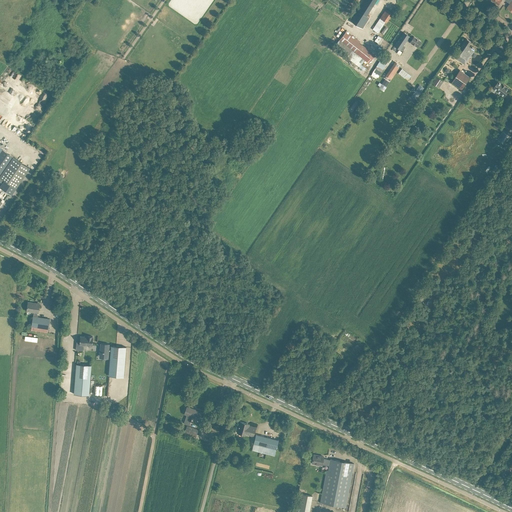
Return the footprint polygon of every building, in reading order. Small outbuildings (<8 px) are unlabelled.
[(367,16),(376,1),(376,0),(365,0),(351,21),(362,28),(370,17),(367,16)] [(386,22),(393,13),(386,9),(380,18),(386,22)] [(347,30),(339,40),(336,44),(349,54),(347,57),(359,67),(365,60),(369,63),(375,55),(372,53),(372,52),(359,42),(360,41),(347,30)] [(409,36),(404,32),(395,45),(403,51),(405,47),(402,46),(406,39),(409,36)] [(378,36),(375,41),(380,45),(384,39),(378,36)] [(417,47),(421,41),(414,36),(412,38),(409,36),(406,39),(409,42),(417,47)] [(474,50),(468,46),(471,42),(466,38),(456,53),(467,60),(474,50)] [(371,76),(378,79),(386,62),(380,58),(371,76)] [(477,70),(481,64),(474,60),(470,65),(477,70)] [(402,68),(398,72),(405,78),(408,73),(408,72),(402,68)] [(461,89),(470,77),(460,70),(451,82),(461,89)] [(432,83),(439,87),(443,81),(437,76),(432,83)] [(506,94),(510,89),(506,86),(503,83),(503,84),(499,81),(493,88),(504,97),(505,96),(507,98),(505,101),(508,104),(511,98),(511,96),(509,95),(506,94)] [(419,85),(411,97),(415,100),(424,88),(419,85)] [(511,136),(511,135),(511,120),(511,119),(504,130),(498,139),(506,144),(511,136)] [(13,192),(30,168),(18,160),(0,147),(0,176),(4,180),(1,184),(0,186),(0,189),(4,192),(5,193),(10,196),(13,192)] [(50,319),(48,319),(37,317),(38,313),(39,304),(28,302),(27,311),(34,312),(33,316),(31,330),(48,332),(50,319)] [(83,350),(83,346),(83,344),(92,345),(93,337),(92,337),(92,336),(87,336),(87,337),(80,336),(80,342),(77,342),(76,350),(83,350)] [(42,338),(42,349),(52,350),(53,339),(42,338)] [(124,376),(126,346),(111,345),(111,346),(109,346),(109,344),(101,343),(100,346),(100,351),(104,352),(104,356),(110,356),(109,375),(124,376)] [(76,364),(74,394),(89,395),(91,365),(76,364)] [(199,419),(201,412),(202,412),(187,406),(184,414),(187,415),(184,423),(189,425),(190,422),(189,421),(191,416),(199,419)] [(256,427),(249,425),(249,424),(240,421),(237,431),(253,436),(256,427)] [(210,425),(205,442),(211,444),(216,427),(210,425)] [(184,434),(195,438),(198,429),(187,426),(184,434)] [(254,444),(276,449),(278,440),(256,434),(254,444)] [(328,470),(327,470),(320,502),(346,507),(354,463),(331,459),(330,460),(323,458),(324,456),(313,454),(312,463),(322,465),(322,464),(329,466),(328,470)]
